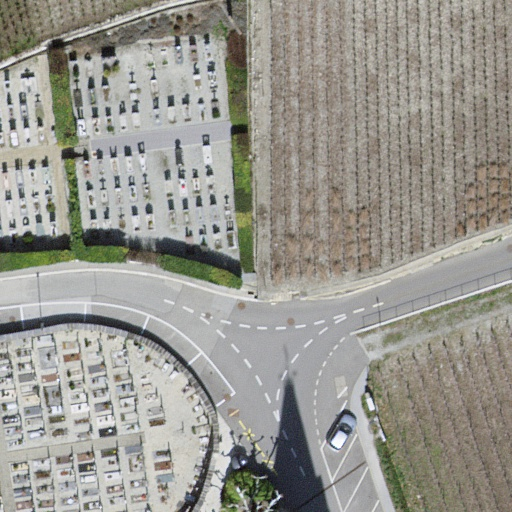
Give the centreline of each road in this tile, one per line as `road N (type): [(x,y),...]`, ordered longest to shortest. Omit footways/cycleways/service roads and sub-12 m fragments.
road 1 (residential): [(0,303),(139,297),(266,362)]
road 2 (unclassified): [(511,254),(404,292),(266,362)]
road 3 (residential): [(266,362),(331,511)]
